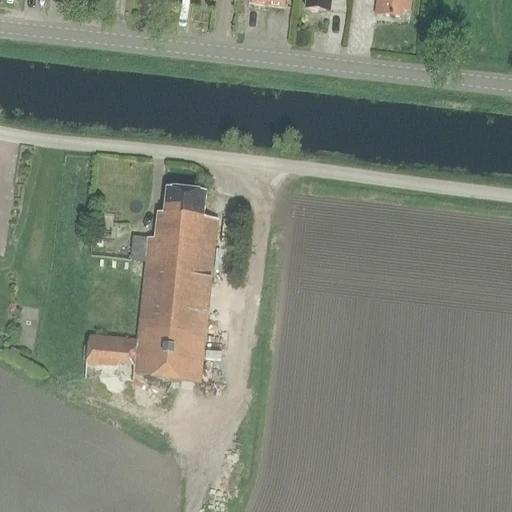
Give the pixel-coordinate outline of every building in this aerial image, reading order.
[(268,9),(268,0),(251,0),(250,7),(268,9)] [(268,0),(268,9),(285,11),(286,0),(268,0)] [(305,0),(304,11),(306,11),(306,13),(315,14),(316,12),(331,14),(332,0),(305,0)] [(410,14),(411,0),(376,0),(375,17),(402,20),(402,13),(410,14)] [(134,238),(131,262),(146,264),(137,342),(133,377),(200,384),(218,221),(203,220),(206,194),(166,190),(164,215),(158,214),(155,240),(134,238)]
